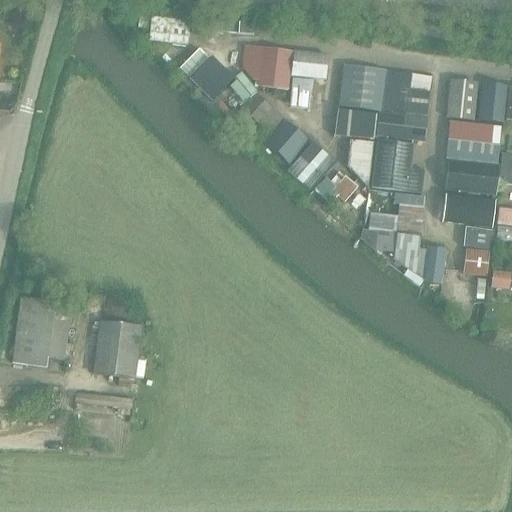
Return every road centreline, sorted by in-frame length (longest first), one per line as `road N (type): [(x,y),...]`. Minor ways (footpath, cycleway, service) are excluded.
road 1 (unclassified): [(0,228),(56,0)]
road 2 (residential): [(380,0),(418,26),(511,48)]
